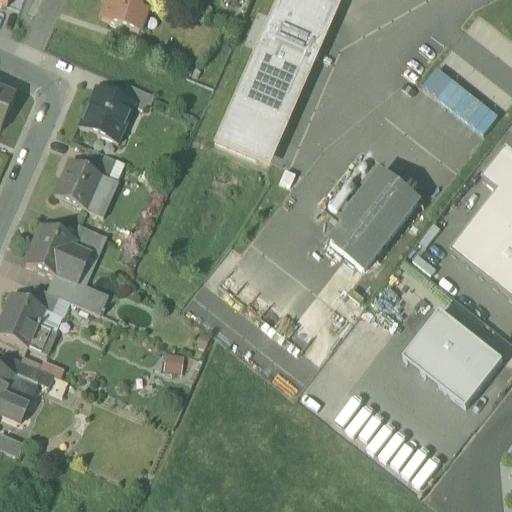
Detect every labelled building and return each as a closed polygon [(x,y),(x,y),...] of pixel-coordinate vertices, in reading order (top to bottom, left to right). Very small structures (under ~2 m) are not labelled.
[(9,0),(0,0),(0,8),(6,11),(9,0)] [(108,0),(100,24),(137,36),(144,15),(136,12),(139,0),(108,0)] [(277,0),(255,52),(256,52),(264,56),(269,46),(265,44),(284,0),(299,0),(331,13),(309,63),(304,61),(300,71),(309,75),(310,76),(339,10),(315,0),(277,0)] [(269,46),(264,56),(300,71),(304,61),(309,63),(331,13),(299,0),(284,0),(265,44),(269,46)] [(228,116),(256,52),(255,52),(212,151),(267,175),(310,76),(309,75),(281,139),(228,116)] [(300,71),(264,56),(256,52),(228,116),(281,139),(309,75),(300,71)] [(437,74),(422,92),(484,141),(498,122),(437,74)] [(130,111),(141,116),(148,100),(126,90),(119,105),(131,110),(130,111)] [(80,133),(114,148),(130,111),(131,110),(119,105),(96,94),(80,133)] [(0,133),(13,102),(0,96),(0,133)] [(482,185),(498,197),(511,178),(511,158),(506,154),(482,185)] [(106,184),(107,184),(115,166),(89,155),(82,172),(100,180),(99,181),(106,184)] [(107,184),(116,187),(123,170),(115,166),(107,184)] [(84,215),(99,181),(100,180),(82,172),(69,167),(54,202),(84,215)] [(511,178),(498,197),(450,257),(511,305),(511,178)] [(382,179),(328,247),(364,276),(418,207),(382,179)] [(106,184),(99,181),(84,215),(102,223),(117,188),(116,187),(107,184),(106,184)] [(55,281),(58,282),(71,251),(74,246),(41,231),(25,267),(55,281)] [(74,242),(98,253),(103,241),(79,231),(74,242)] [(90,260),(71,251),(58,282),(76,290),(77,289),(90,260)] [(55,281),(47,298),(59,303),(68,307),(71,309),(79,290),(77,289),(76,290),(58,282),(55,281)] [(43,314),(43,315),(52,319),(59,303),(47,298),(33,292),(27,306),(43,314)] [(43,315),(43,314),(27,306),(11,299),(5,314),(7,315),(0,331),(0,341),(26,353),(26,352),(36,330),(43,315)] [(54,338),(68,307),(59,303),(52,319),(43,315),(36,330),(54,338)] [(503,365),(440,316),(403,363),(466,412),(503,365)] [(36,330),(26,352),(46,361),(55,338),(54,338),(36,330)] [(161,357),(160,373),(178,375),(179,359),(161,357)] [(1,358),(0,360),(0,375),(9,380),(11,376),(16,365),(1,358)] [(11,376),(29,384),(34,373),(16,365),(11,376)] [(29,384),(47,392),(52,381),(34,373),(29,384)] [(0,404),(4,395),(10,381),(11,380),(9,380),(0,375),(0,404)] [(9,397),(15,383),(10,381),(4,395),(9,397)] [(9,397),(4,395),(0,404),(0,418),(19,427),(27,411),(26,410),(34,393),(35,392),(15,383),(9,397)] [(0,453),(19,462),(25,450),(0,438),(0,453)]
